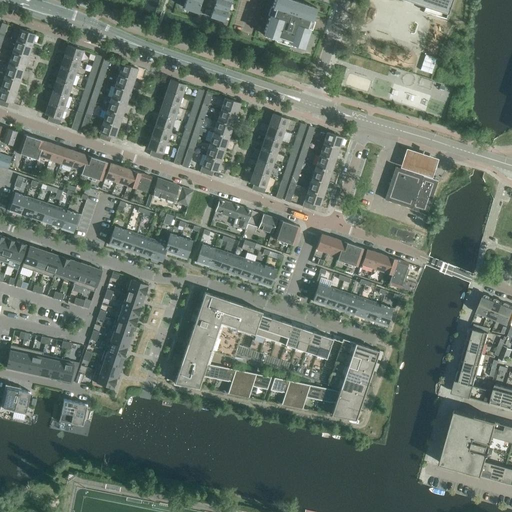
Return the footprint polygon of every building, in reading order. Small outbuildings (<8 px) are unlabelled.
[(201,2),(194,0),(185,0),(183,8),(197,12),(198,12),(201,13),(202,8),(199,7),(201,2)] [(231,1),(227,0),(215,0),(213,6),(227,11),(231,1)] [(292,0),(274,0),(263,34),(278,39),(278,36),(290,40),(289,43),(303,48),(310,28),(307,27),(309,20),(312,21),(317,8),(300,2),(300,3),(293,0),(292,0)] [(403,0),(431,9),(430,13),(447,19),(453,0),(403,0)] [(227,11),(213,6),(212,11),(209,10),(207,15),(210,16),(224,21),(227,11)] [(20,29),(16,40),(32,45),(36,34),(20,29)] [(16,40),(13,52),(28,57),(32,45),(16,40)] [(68,45),(64,56),(79,61),(83,50),(68,45)] [(13,52),(9,63),(24,68),(28,57),(13,52)] [(422,69),(433,72),(437,57),(426,54),(422,69)] [(64,56),(60,68),(76,73),(79,61),(64,56)] [(9,63),(5,75),(20,80),(24,68),(9,63)] [(122,63),(119,75),(134,80),(138,69),(122,63)] [(60,68),(56,79),(72,84),(76,73),(60,68)] [(5,75),(1,86),(17,92),(20,80),(5,75)] [(119,75),(115,86),(130,91),(134,80),(119,75)] [(56,79),(52,91),(68,96),(72,84),(56,79)] [(170,79),(166,90),(182,96),(186,85),(170,79)] [(1,86),(0,89),(0,98),(9,102),(13,103),(17,92),(1,86)] [(115,86),(111,98),(126,103),(130,91),(115,86)] [(166,90),(163,102),(178,107),(182,96),(166,90)] [(52,91),(49,102),(64,107),(68,96),(52,91)] [(0,98),(0,105),(7,107),(9,102),(0,98)] [(111,98),(107,109),(123,114),(126,103),(111,98)] [(225,98),(221,109),(237,114),(240,103),(225,98)] [(45,114),(49,115),(60,119),(64,107),(49,102),(45,114)] [(163,102),(159,113),(174,119),(178,107),(163,102)] [(107,109),(103,121),(119,126),(123,114),(107,109)] [(221,109),(217,121),(233,126),(237,114),(221,109)] [(185,117),(189,118),(194,120),(196,113),(187,110),(185,117)] [(159,113),(155,125),(170,130),(174,119),(159,113)] [(272,114),(269,125),(284,130),(288,119),(272,114)] [(49,115),(47,121),(59,125),(61,119),(60,119),(49,115)] [(80,120),(75,118),(71,129),(77,131),(80,120)] [(89,123),(83,121),(79,132),(85,134),(89,123)] [(103,121),(100,132),(111,136),(115,137),(119,126),(103,121)] [(217,121),(213,132),(229,137),(233,126),(217,121)] [(155,125),(151,137),(167,142),(170,130),(155,125)] [(269,125),(265,136),(280,141),(284,130),(269,125)] [(0,139),(0,147),(0,148),(0,147),(0,148),(3,149),(6,142),(13,145),(18,132),(6,128),(3,139),(1,138),(0,139)] [(100,132),(99,132),(97,138),(109,142),(111,136),(100,132)] [(213,132),(210,144),(225,149),(229,137),(213,132)] [(327,132),(323,143),(339,148),(343,137),(327,132)] [(38,156),(39,156),(44,141),(24,134),(18,152),(26,155),(26,157),(26,158),(27,155),(38,159),(38,156)] [(265,136),(261,148),(276,153),(280,141),(265,136)] [(147,148),(151,150),(151,149),(163,153),(167,142),(151,137),(147,148)] [(39,156),(60,163),(65,148),(44,141),(39,156)] [(323,143),(320,155),(335,160),(339,148),(323,143)] [(210,144),(206,155),(221,160),(225,149),(210,144)] [(400,167),(432,177),(439,158),(407,147),(400,167)] [(60,163),(81,170),(86,155),(65,148),(60,163)] [(261,148),(257,159),(273,164),(276,153),(261,148)] [(151,149),(151,150),(149,155),(161,159),(163,153),(151,149)] [(182,154),(177,152),(175,158),(173,163),(179,165),(182,154)] [(0,166),(8,169),(12,158),(0,153),(0,166)] [(86,155),(81,170),(82,170),(81,173),(92,177),(91,179),(92,177),(101,180),(107,162),(86,155)] [(191,157),(185,155),(182,166),(187,168),(191,157)] [(206,155),(202,166),(213,170),(217,172),(221,160),(206,155)] [(320,155),(316,166),(331,171),(335,160),(320,155)] [(257,159),(253,171),(269,176),(273,164),(257,159)] [(105,178),(115,181),(120,166),(110,163),(105,178)] [(115,181),(126,185),(131,170),(120,166),(115,181)] [(202,166),(200,172),(212,176),(213,170),(202,166)] [(316,166),(312,178),(327,183),(331,171),(316,166)] [(395,167),(395,169),(385,199),(427,213),(437,181),(395,167)] [(126,185),(136,188),(141,173),(131,170),(126,185)] [(249,182),(253,184),(265,187),(269,176),(253,171),(249,182)] [(141,173),(136,188),(147,192),(152,177),(141,173)] [(312,178),(308,189),(323,194),(327,183),(312,178)] [(152,195),(150,194),(146,206),(150,207),(154,195),(173,202),(178,186),(158,179),(152,195)] [(253,184),(252,189),(263,193),(266,187),(265,187),(253,184)] [(285,188),(279,186),(276,197),(281,199),(285,188)] [(177,202),(188,206),(193,190),(182,187),(177,202)] [(293,191),(288,189),(284,200),(290,202),(293,191)] [(308,189),(304,200),(316,204),(316,205),(320,206),(323,194),(308,189)] [(27,196),(15,193),(9,211),(21,214),(27,196)] [(37,200),(27,196),(21,214),(21,215),(21,214),(31,217),(37,200)] [(245,230),(251,210),(219,199),(215,213),(235,220),(233,226),(245,230)] [(47,203),(37,200),(31,217),(41,220),(47,203)] [(304,200),(302,206),(314,210),(316,205),(316,204),(304,200)] [(57,207),(47,203),(41,220),(52,224),(57,207)] [(68,210),(57,207),(52,224),(61,227),(61,228),(68,210)] [(73,232),(79,214),(68,210),(61,228),(73,232)] [(251,210),(250,216),(258,218),(260,213),(251,210)] [(164,217),(163,223),(170,225),(173,216),(166,213),(164,217)] [(263,214),(258,228),(272,233),(277,219),(263,214)] [(258,219),(250,216),(245,228),(254,231),(258,219)] [(282,241),(281,243),(282,243),(283,241),(293,244),(299,226),(280,220),(274,238),(282,241)] [(122,227),(111,224),(105,242),(111,244),(113,244),(116,245),(122,227)] [(132,231),(122,227),(116,245),(118,246),(120,247),(126,249),(132,231)] [(142,234),(132,231),(126,249),(128,250),(129,249),(130,250),(136,252),(142,234)] [(166,231),(163,241),(160,249),(163,250),(163,249),(165,250),(170,252),(177,234),(166,231)] [(347,263),(346,265),(347,265),(348,263),(356,266),(363,248),(321,233),(316,249),(338,256),(337,259),(347,263)] [(153,238),(142,234),(136,252),(139,253),(141,253),(141,254),(147,256),(153,238)] [(188,238),(177,234),(170,252),(173,253),(175,253),(175,254),(182,256),(188,238)] [(16,241),(5,237),(0,253),(0,257),(9,260),(16,241)] [(163,241),(153,238),(147,256),(149,257),(149,256),(151,257),(157,259),(160,249),(163,241)] [(26,244),(16,241),(9,260),(20,264),(26,244)] [(214,248),(202,244),(196,262),(208,266),(214,248)] [(40,249),(29,245),(22,267),(33,271),(40,249)] [(224,251),(214,248),(208,266),(208,265),(218,268),(224,251)] [(50,252),(40,249),(33,271),(43,274),(50,252)] [(366,249),(361,264),(391,274),(388,284),(400,287),(402,281),(404,282),(409,270),(406,269),(408,263),(366,249)] [(234,255),(224,251),(218,268),(228,272),(234,255)] [(60,256),(50,252),(43,274),(53,278),(60,256)] [(244,258),(234,255),(228,272),(239,275),(244,258)] [(71,259),(60,256),(53,278),(54,275),(64,279),(71,259)] [(244,258),(239,275),(249,279),(255,262),(244,258)] [(81,263),(71,259),(64,279),(74,282),(73,284),(81,263)] [(265,265),(255,262),(249,279),(259,282),(258,283),(259,283),(265,265)] [(91,266),(81,263),(73,284),(84,288),(91,266)] [(259,283),(270,287),(276,269),(265,265),(259,283)] [(102,270),(91,266),(84,288),(94,291),(102,270)] [(129,278),(125,289),(144,295),(148,285),(129,278)] [(330,287),(318,283),(312,301),(324,305),(330,287)] [(340,290),(330,287),(324,305),(324,304),(334,307),(340,290)] [(122,299),(141,306),(144,295),(125,289),(127,290),(124,299),(122,299)] [(350,294),(340,290),(334,307),(345,311),(350,294)] [(261,311),(204,292),(174,382),(199,387),(203,375),(205,376),(205,377),(217,379),(221,366),(207,364),(215,339),(220,323),(221,323),(221,322),(254,333),(261,311)] [(361,297),(350,294),(345,311),(355,314),(361,297)] [(486,316),(494,299),(484,295),(483,296),(476,312),(486,316)] [(371,301),(361,297),(355,314),(365,318),(371,301)] [(141,306),(122,299),(118,309),(137,316),(141,306)] [(496,320),(504,303),(494,299),(486,316),(496,320)] [(371,301),(365,318),(375,321),(375,322),(381,304),(371,301)] [(507,325),(511,311),(511,306),(504,303),(496,320),(507,325)] [(386,326),(392,308),(381,304),(375,322),(386,326)] [(118,309),(115,319),(134,326),(137,316),(118,309)] [(271,317),(261,314),(262,311),(261,311),(254,333),(264,337),(271,317)] [(281,321),(271,317),(264,337),(274,340),(281,321)] [(134,326),(115,319),(111,329),(109,328),(109,329),(131,336),(134,326)] [(291,324),(281,321),(274,340),(285,344),(291,324)] [(301,327),(291,324),(285,344),(295,347),(301,327)] [(312,331),(301,327),(295,347),(305,351),(312,331)] [(467,337),(467,338),(485,343),(486,342),(485,342),(488,334),(488,332),(481,330),(473,328),(470,327),(468,334),(467,338),(467,337)] [(131,336),(109,329),(105,339),(127,346),(131,336)] [(322,334),(312,331),(305,351),(315,354),(322,334)] [(315,354),(326,358),(333,338),(322,334),(315,354)] [(485,343),(467,338),(465,344),(464,348),(482,354),(483,352),(482,352),(485,345),(485,343)] [(108,340),(104,350),(124,357),(127,346),(105,339),(105,340),(108,340)] [(379,350),(355,342),(351,354),(375,362),(379,350)] [(22,347),(11,345),(6,367),(17,370),(22,347)] [(498,358),(507,361),(511,349),(503,346),(498,358)] [(32,350),(22,347),(17,370),(27,372),(32,350)] [(461,358),(461,359),(479,364),(480,363),(482,355),(482,354),(464,348),(462,355),(461,358)] [(43,352),(32,350),(27,372),(38,374),(43,352)] [(104,350),(101,360),(120,367),(124,357),(104,350)] [(43,352),(38,374),(48,377),(53,357),(43,354),(43,352)] [(351,354),(347,366),(371,374),(375,362),(351,354)] [(63,359),(53,357),(48,377),(59,379),(63,359)] [(74,361),(63,359),(59,379),(70,381),(74,361)] [(458,369),(476,374),(477,373),(479,365),(479,364),(461,359),(459,365),(458,369)] [(95,369),(95,370),(117,377),(120,367),(101,360),(101,361),(103,362),(100,371),(95,369)] [(246,372),(221,366),(217,379),(228,381),(229,380),(231,381),(227,393),(238,395),(246,372)] [(371,374),(347,366),(343,377),(367,385),(371,374)] [(456,379),(455,379),(455,380),(474,385),(474,383),(476,376),(476,374),(458,369),(456,376),(457,376),(456,379)] [(113,388),(117,377),(95,370),(92,381),(113,388)] [(271,377),(246,372),(238,395),(248,398),(252,386),(255,386),(255,387),(267,389),(271,377)] [(300,383),(274,377),(270,390),(282,392),(282,391),(285,392),(281,404),(292,406),(300,383)] [(367,385),(343,377),(339,391),(347,394),(362,399),(367,385)] [(470,397),(474,385),(455,380),(453,386),(454,386),(452,391),(454,391),(459,393),(459,392),(462,393),(462,395),(470,397)] [(324,388),(300,383),(292,406),(302,409),(306,397),(309,398),(320,400),(324,388)] [(490,402),(491,403),(491,402),(494,403),(494,404),(500,405),(506,387),(504,386),(504,387),(497,385),(497,384),(495,384),(493,390),(490,402)] [(480,387),(474,385),(470,397),(471,397),(475,398),(477,399),(480,387)] [(19,389),(7,386),(6,390),(2,409),(13,412),(19,389)] [(486,388),(480,387),(477,399),(478,399),(482,400),(483,400),(486,388)] [(511,408),(511,404),(511,388),(507,387),(506,387),(500,405),(501,406),(501,405),(505,406),(504,406),(511,408)] [(334,390),(324,388),(320,400),(332,402),(335,402),(331,415),(355,420),(362,399),(347,394),(334,390)] [(493,390),(490,389),(486,388),(483,400),(484,401),(489,402),(490,402),(493,390)] [(30,391),(19,389),(13,412),(25,414),(29,395),(30,391)] [(75,401),(64,399),(63,403),(59,421),(70,424),(75,401)] [(87,404),(75,401),(70,424),(82,427),(86,408),(87,404)] [(486,460),(493,435),(497,421),(495,421),(476,416),(476,415),(455,409),(455,410),(458,411),(456,421),(453,420),(452,421),(455,422),(453,431),(450,430),(446,441),(449,442),(447,452),(444,451),(441,462),(440,462),(461,468),(481,473),(481,474),(482,474),(486,460)] [(507,424),(497,421),(493,435),(511,440),(511,425),(507,424)] [(511,440),(493,435),(486,460),(511,467),(511,440)] [(511,467),(486,460),(482,474),(492,477),(493,476),(511,482),(511,467)]
